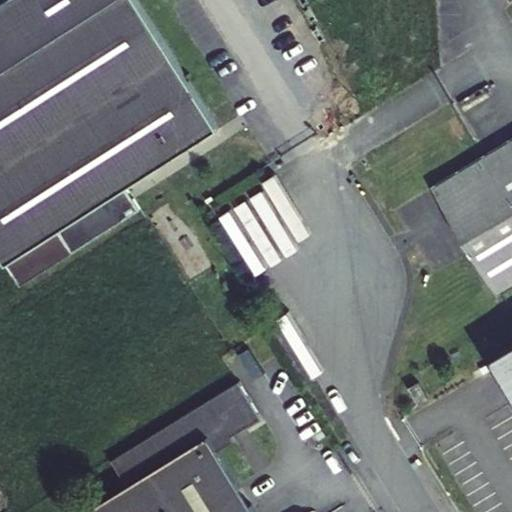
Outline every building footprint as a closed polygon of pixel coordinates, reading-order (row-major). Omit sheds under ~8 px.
[(202,105),(137,0),(9,0),(0,6),(0,254),(20,287),(139,212),(126,190),(218,133),(202,105)] [(511,139),(439,183),(504,292),(511,287),(511,139)] [(163,197),(139,212),(180,278),(204,264),(163,197)] [(511,346),(499,355),(511,376),(511,346)] [(262,417),(238,379),(110,459),(127,485),(93,508),(95,511),(257,511),(219,452),(236,442),(232,435),(262,417)]
